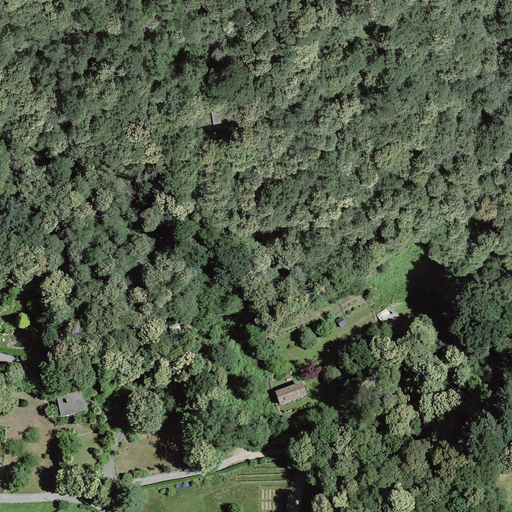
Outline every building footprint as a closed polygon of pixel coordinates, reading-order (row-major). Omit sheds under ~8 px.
[(225,110),(212,112),(213,122),(226,120),(225,110)] [(403,324),(395,312),(384,320),(392,332),(403,324)] [(370,348),(363,337),(351,345),(359,356),(370,348)] [(301,381),(275,391),(279,405),(306,395),(301,381)] [(61,417),(86,411),(81,391),(56,397),(61,417)]
